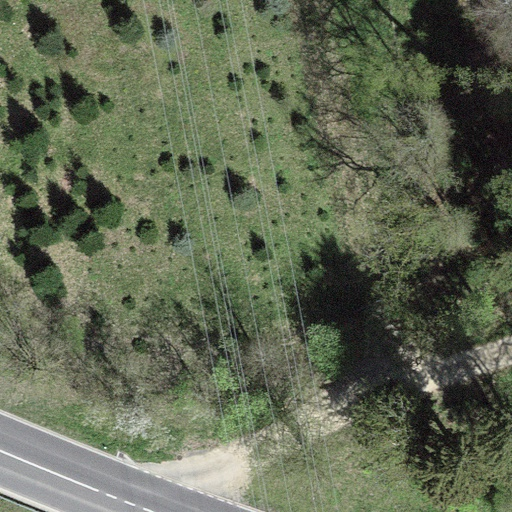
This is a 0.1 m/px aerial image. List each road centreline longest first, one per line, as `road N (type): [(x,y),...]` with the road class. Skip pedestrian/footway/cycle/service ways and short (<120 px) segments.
road 1 (track): [(149,511),(346,399),(511,348)]
road 2 (secondary): [(0,453),(147,511)]
